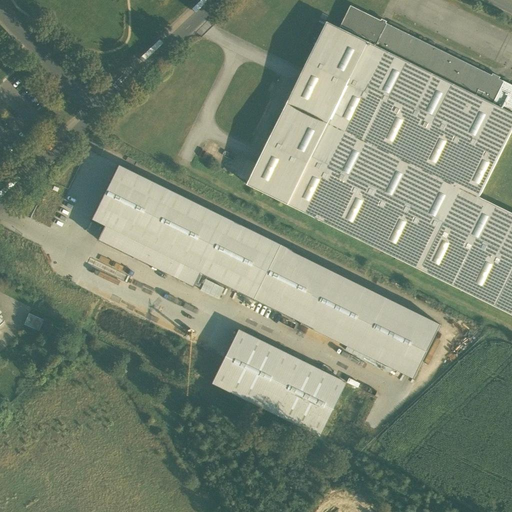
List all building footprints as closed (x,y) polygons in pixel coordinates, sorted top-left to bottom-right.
[(340,29),(369,43),(374,34),(381,37),(387,24),(351,6),(340,29)] [(307,43),(316,47),(326,26),(317,22),(307,43)] [(511,113),(493,104),(369,43),(340,29),(328,23),(326,26),(316,47),(287,105),(479,199),(479,198),(511,131),(511,113)] [(492,76),(387,24),(381,37),(374,34),(369,43),(493,104),(504,82),(499,79),(500,78),(493,74),(492,76)] [(511,85),(504,82),(493,104),(511,113),(511,85)] [(511,213),(479,198),(479,199),(287,105),(247,186),(511,315),(511,213)] [(104,227),(98,240),(192,287),(199,273),(414,379),(441,325),(117,166),(91,220),(99,225),(104,227)] [(24,325),(38,331),(43,320),(29,314),(24,325)] [(237,330),(211,384),(319,437),(345,383),(237,330)]
